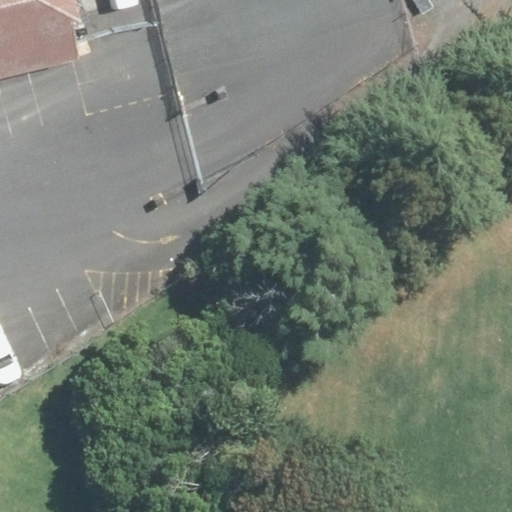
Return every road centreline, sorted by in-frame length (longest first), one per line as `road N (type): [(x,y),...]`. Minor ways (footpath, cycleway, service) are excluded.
road 1 (unknown): [(322,97),(196,193),(142,222),(0,269)]
road 2 (unknown): [(450,0),(322,97)]
